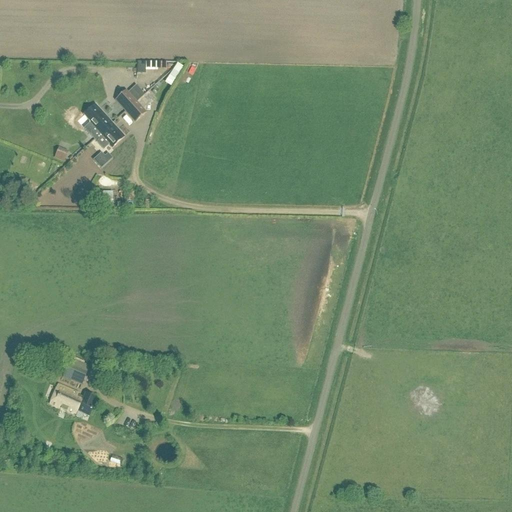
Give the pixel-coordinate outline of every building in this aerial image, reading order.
[(137,63),(137,75),(145,75),(145,63),(137,63)] [(34,74),(36,68),(29,66),(27,72),(34,74)] [(125,113),(137,103),(143,97),(135,87),(128,93),(126,92),(115,102),(125,113)] [(137,103),(125,113),(135,124),(146,114),(137,103)] [(94,141),(113,125),(96,105),(84,116),(91,123),(83,130),(94,141)] [(113,125),(94,141),(103,152),(109,147),(112,150),(125,138),(113,125)] [(55,147),(52,156),(61,160),(65,151),(55,147)] [(104,159),(101,155),(93,162),(101,170),(112,160),(107,156),(104,159)] [(93,209),(115,208),(115,203),(119,203),(119,193),(92,193),(93,209)] [(82,388),(91,369),(71,360),(63,379),(82,388)] [(81,402),(75,399),(77,394),(58,386),(49,406),(71,415),(73,414),(74,415),(75,418),(82,421),(84,416),(88,418),(96,400),(84,394),(81,402)]
